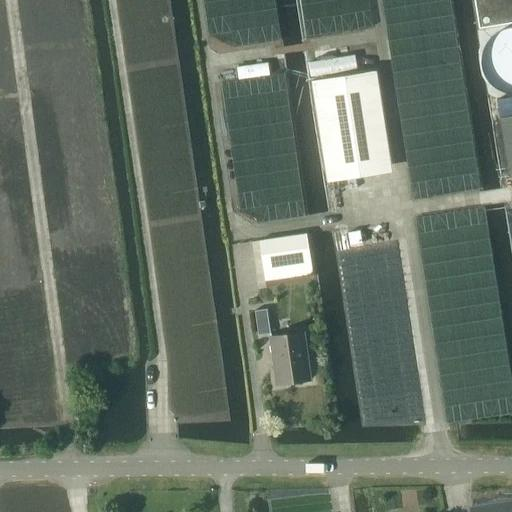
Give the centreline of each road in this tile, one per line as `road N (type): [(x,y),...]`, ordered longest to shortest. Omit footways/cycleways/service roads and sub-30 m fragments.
road 1 (unclassified): [(0,469),(511,465)]
road 2 (track): [(72,469),(8,0)]
